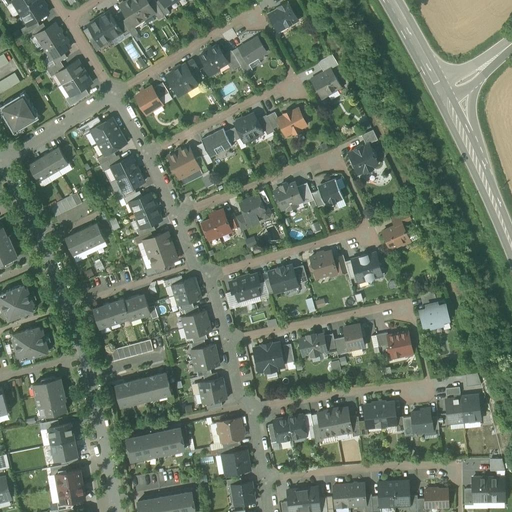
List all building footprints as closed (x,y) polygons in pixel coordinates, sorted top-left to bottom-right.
[(13,0),(12,1),(20,13),(40,0),(13,0)] [(133,26),(144,19),(131,0),(129,0),(126,3),(124,2),(121,4),(120,6),(127,18),(133,26)] [(131,0),(144,19),(154,13),(154,12),(149,4),(146,0),(131,0)] [(158,0),(155,2),(164,16),(169,12),(165,5),(165,6),(161,0),(158,0)] [(27,25),(28,26),(36,20),(48,13),(40,1),(20,13),(27,25)] [(154,13),(158,19),(164,16),(155,2),(154,1),(149,4),(154,12),(154,13)] [(276,26),(279,30),(297,20),(288,4),(270,14),(273,21),(272,23),(274,26),(276,26)] [(109,12),(98,19),(111,40),(122,33),(117,24),(109,12)] [(127,18),(122,21),(117,24),(122,33),(125,36),(130,33),(132,36),(137,33),(133,26),(127,18)] [(101,46),(111,40),(98,19),(87,25),(88,27),(95,37),(101,46)] [(24,35),(28,33),(39,26),(36,20),(28,26),(27,25),(21,29),(24,35)] [(43,23),(39,26),(28,33),(32,39),(37,36),(36,35),(46,29),(43,23)] [(37,36),(44,47),(62,36),(55,23),(46,29),(36,35),(37,36)] [(88,42),(90,41),(95,37),(88,27),(82,32),(88,42)] [(70,48),(62,36),(44,47),(51,59),(63,52),(70,48)] [(101,46),(95,37),(90,41),(96,51),(102,48),(101,46)] [(239,48),(248,63),(266,52),(257,37),(239,48)] [(204,67),(209,76),(218,70),(217,69),(227,63),(228,62),(223,55),(217,45),(211,49),(210,47),(205,50),(206,52),(200,56),(206,66),(204,67)] [(239,48),(232,52),(240,65),(244,73),(251,68),(248,63),(239,48)] [(232,70),(240,65),(232,52),(231,50),(223,55),(228,62),(227,63),(232,70)] [(51,59),(55,65),(60,61),(67,57),(63,52),(51,59)] [(0,58),(4,65),(8,63),(3,54),(0,56),(0,58)] [(318,62),(324,73),(330,69),(331,69),(338,65),(332,54),(318,62)] [(63,84),(84,71),(77,60),(65,68),(57,73),(57,74),(63,84)] [(185,64),(191,74),(199,70),(193,60),(185,64)] [(65,68),(60,61),(55,65),(47,70),(51,77),(57,74),(57,73),(65,68)] [(166,76),(178,96),(197,84),(191,74),(185,64),(166,76)] [(321,96),(324,97),(341,87),(331,69),(330,69),(324,73),(311,80),(315,87),(315,90),(318,91),(321,96)] [(84,71),(63,84),(71,95),(71,96),(85,88),(91,83),(84,71)] [(15,84),(19,82),(14,73),(10,76),(15,84)] [(11,87),(15,84),(10,76),(6,78),(11,87)] [(7,89),(11,87),(6,78),(2,81),(7,89)] [(152,89),(158,99),(168,93),(162,83),(152,89)] [(136,96),(146,114),(162,104),(158,99),(152,89),(151,87),(136,96)] [(66,99),(70,106),(89,94),(85,88),(71,96),(71,95),(66,99)] [(0,106),(0,110),(13,133),(39,118),(24,92),(0,106)] [(280,125),(285,135),(292,132),(293,134),(301,130),(300,128),(306,125),(298,108),(292,112),(291,110),(283,114),(284,115),(278,118),(277,119),(280,125)] [(266,116),(273,129),(280,125),(277,119),(278,118),(275,112),(266,116)] [(242,137),(244,142),(249,139),(252,140),(257,138),(258,135),(263,133),(263,132),(257,120),(253,114),(234,123),(236,126),(242,137)] [(265,131),(267,135),(274,131),(266,115),(259,119),(257,120),(263,132),(265,131)] [(79,128),(83,135),(91,131),(91,130),(102,124),(98,117),(79,128)] [(91,131),(98,143),(119,131),(112,118),(102,124),(91,130),(91,131)] [(231,129),(236,140),(242,137),(236,126),(231,129)] [(208,154),(210,157),(232,146),(230,143),(225,132),(223,129),(201,140),(203,143),(208,154)] [(225,132),(230,143),(236,140),(231,129),(225,132)] [(361,135),(366,145),(369,144),(377,140),(373,130),(361,135)] [(126,143),(119,131),(98,143),(104,154),(105,155),(113,150),(126,143)] [(197,146),(202,157),(208,154),(203,143),(197,146)] [(65,147),(71,157),(76,154),(70,144),(65,147)] [(356,168),(358,174),(364,171),(366,172),(372,170),(373,167),(378,165),(376,159),(377,157),(374,150),(371,149),(369,144),(366,145),(363,146),(363,145),(362,146),(362,147),(355,150),(355,149),(354,149),(354,150),(349,153),(351,159),(350,161),(353,167),(356,168)] [(175,170),(179,179),(199,169),(200,168),(195,159),(188,146),(168,156),(172,165),(170,166),(173,171),(175,170)] [(59,147),(49,153),(58,169),(69,163),(59,147)] [(97,158),(100,164),(108,160),(116,156),(113,150),(105,155),(104,154),(97,158)] [(48,175),(58,169),(49,153),(39,159),(48,175)] [(116,156),(108,160),(111,166),(121,161),(118,155),(116,156)] [(111,167),(117,179),(137,169),(131,156),(121,161),(111,166),(111,167)] [(199,169),(202,175),(209,172),(201,156),(195,159),(200,168),(199,169)] [(38,181),(48,175),(39,159),(28,165),(38,181)] [(111,167),(111,166),(108,160),(100,164),(103,171),(111,167)] [(144,181),(137,169),(117,179),(123,191),(123,192),(133,187),(144,181)] [(335,179),(321,185),(322,189),(318,190),(324,205),(324,204),(331,205),(336,203),(336,201),(343,198),(335,179)] [(287,207),(288,210),(296,207),(295,204),(302,201),(296,187),(294,183),(287,185),(287,184),(280,186),(280,188),(274,191),(281,209),(287,207)] [(303,204),(313,200),(311,193),(307,183),(296,187),(302,201),(303,204)] [(122,191),(125,197),(136,192),(133,187),(123,192),(123,191),(122,191)] [(318,190),(311,193),(313,200),(317,208),(324,205),(318,190)] [(140,191),(136,192),(125,197),(123,198),(126,204),(132,202),(131,201),(142,197),(140,191)] [(77,193),(72,195),(77,206),(82,203),(77,193)] [(133,209),(136,215),(156,206),(150,193),(142,197),(131,201),(132,202),(134,208),(133,209)] [(72,195),(66,198),(71,208),(77,206),(72,195)] [(244,215),(247,221),(247,220),(257,217),(262,215),(262,216),(265,217),(268,216),(270,213),(269,210),(265,208),(264,209),(258,195),(239,203),(244,215)] [(66,198),(61,201),(66,211),(71,208),(66,198)] [(61,201),(55,203),(60,214),(66,211),(61,201)] [(55,216),(60,214),(55,203),(50,206),(55,216)] [(162,220),(156,206),(136,215),(138,221),(140,221),(142,227),(143,228),(153,224),(162,220)] [(202,222),(209,240),(231,231),(223,210),(209,215),(211,218),(202,222)] [(391,219),(394,226),(401,223),(411,218),(408,212),(391,219)] [(239,225),(236,218),(234,213),(229,215),(234,227),(239,225)] [(244,215),(236,218),(239,225),(241,229),(249,226),(247,220),(247,221),(244,215)] [(247,220),(249,226),(259,222),(257,217),(247,220)] [(97,223),(86,228),(94,245),(105,240),(97,223)] [(410,242),(406,234),(401,223),(394,226),(382,231),(390,249),(402,243),(403,245),(410,242)] [(136,230),(139,236),(150,231),(155,229),(153,224),(143,228),(142,227),(136,230)] [(0,263),(17,257),(10,240),(8,241),(3,227),(0,228),(0,263)] [(84,250),(94,245),(86,228),(76,232),(84,250)] [(153,237),(150,231),(139,236),(134,238),(136,244),(144,241),(153,237)] [(415,231),(406,234),(410,242),(418,238),(415,231)] [(73,255),(84,250),(76,232),(65,237),(73,255)] [(144,241),(149,254),(172,246),(167,232),(153,237),(144,241)] [(177,259),(172,246),(149,254),(153,267),(154,267),(163,264),(177,259)] [(314,271),(316,278),(330,274),(329,271),(335,269),(336,269),(333,258),(331,251),(310,257),(312,264),(311,264),(310,267),(311,270),(313,272),(314,271)] [(371,283),(374,278),(380,267),(382,263),(378,261),(375,253),(351,260),(356,277),(358,283),(366,280),(371,283)] [(337,275),(348,272),(345,262),(343,255),(333,258),(336,269),(335,269),(337,275)] [(351,260),(345,262),(348,272),(350,279),(356,277),(351,260)] [(145,270),(147,276),(165,270),(163,264),(154,267),(153,267),(145,270)] [(268,272),(274,293),(298,286),(297,282),(293,269),(292,265),(284,267),(283,266),(276,268),(276,269),(268,272)] [(293,269),(297,282),(307,279),(303,266),(293,269)] [(382,276),(380,267),(374,278),(382,276)] [(331,277),(337,275),(335,269),(329,271),(330,274),(331,277)] [(164,281),(166,287),(172,285),(183,281),(181,275),(164,281)] [(236,291),(239,300),(259,294),(256,285),(259,284),(256,275),(249,277),(248,276),(238,279),(238,280),(230,282),(233,292),(236,291)] [(172,285),(175,295),(198,288),(195,278),(183,281),(172,285)] [(259,294),(261,300),(269,298),(264,282),(259,284),(256,285),(259,294)] [(7,317),(8,320),(34,310),(32,307),(34,306),(27,287),(25,288),(24,285),(0,293),(0,305),(4,317),(7,317)] [(201,298),(198,288),(175,295),(178,306),(192,301),(201,298)] [(420,294),(423,305),(436,302),(433,289),(420,294)] [(226,293),(231,309),(240,306),(239,300),(236,291),(233,292),(226,293)] [(144,294),(134,297),(140,316),(150,313),(144,294)] [(130,320),(140,316),(134,297),(124,301),(129,318),(130,320)] [(119,321),(129,318),(124,301),(123,299),(113,302),(119,321)] [(419,306),(425,328),(449,322),(444,300),(436,302),(423,305),(419,306)] [(178,306),(180,311),(194,307),(192,301),(178,306)] [(109,324),(119,321),(113,302),(103,305),(109,324)] [(99,328),(109,324),(103,305),(93,309),(99,328)] [(184,310),(186,316),(199,312),(198,306),(184,310)] [(182,317),(185,328),(208,321),(205,310),(199,312),(186,316),(182,317)] [(211,332),(208,321),(185,328),(188,338),(192,337),(205,333),(211,332)] [(346,337),(348,350),(349,350),(351,349),(361,347),(364,347),(359,324),(344,328),(346,337)] [(19,356),(20,360),(47,352),(46,349),(48,348),(42,329),(40,329),(39,326),(13,334),(14,337),(12,338),(17,357),(19,356)] [(391,353),(392,357),(405,354),(404,351),(412,350),(408,331),(388,335),(387,336),(389,344),(390,346),(389,346),(387,348),(388,352),(391,353)] [(376,335),(378,347),(389,344),(387,336),(388,335),(387,332),(376,335)] [(192,337),(193,343),(207,339),(205,333),(192,337)] [(311,354),(311,356),(319,354),(318,352),(326,351),(323,336),(322,334),(315,336),(315,335),(307,336),(307,337),(300,339),(301,344),(300,344),(301,350),(302,350),(303,355),(311,354)] [(326,354),(336,351),(334,339),(333,334),(323,336),(326,351),(326,354)] [(346,337),(334,339),(336,351),(337,355),(349,352),(349,350),(348,350),(346,337)] [(148,352),(153,351),(150,340),(145,341),(148,352)] [(204,340),(193,343),(191,343),(192,349),(206,346),(204,340)] [(142,354),(148,352),(145,341),(139,343),(142,354)] [(137,355),(142,354),(139,343),(133,344),(137,355)] [(265,370),(266,372),(276,369),(276,367),(284,366),(279,343),(254,348),(255,353),(253,354),(256,366),(258,366),(259,371),(265,370)] [(131,357),(137,355),(133,344),(128,346),(131,357)] [(191,350),(193,360),(217,355),(214,344),(206,346),(192,349),(191,350)] [(283,345),(287,363),(294,361),(291,344),(283,345)] [(125,358),(131,357),(128,346),(122,347),(125,358)] [(120,360),(125,358),(122,347),(117,348),(120,360)] [(361,347),(351,349),(353,357),(363,355),(361,347)] [(114,361),(120,360),(117,348),(111,350),(114,361)] [(109,363),(114,361),(111,350),(106,351),(109,363)] [(319,354),(311,356),(312,362),(320,361),(320,360),(327,358),(326,354),(326,351),(318,352),(319,354)] [(219,365),(217,355),(193,360),(196,371),(210,367),(219,365)] [(338,360),(330,362),(332,373),(341,371),(338,360)] [(294,361),(287,363),(288,370),(295,368),(294,361)] [(196,371),(198,377),(211,373),(210,367),(196,371)] [(276,369),(266,372),(267,380),(278,378),(276,369)] [(157,376),(153,377),(159,397),(171,394),(166,372),(156,375),(157,376)] [(203,375),(204,381),(218,378),(217,373),(203,375)] [(465,374),(467,386),(481,384),(477,373),(465,374)] [(146,400),(159,397),(153,377),(150,377),(150,376),(140,379),(146,400)] [(45,406),(47,415),(66,410),(63,396),(64,395),(60,378),(33,384),(39,408),(45,406)] [(199,383),(201,393),(224,388),(222,378),(218,378),(204,381),(199,383)] [(133,403),(146,400),(140,379),(131,381),(131,382),(128,383),(133,403)] [(120,407),(133,403),(128,383),(125,384),(124,383),(115,385),(120,407)] [(446,388),(446,395),(460,393),(459,387),(446,388)] [(227,399),(224,388),(201,393),(203,404),(206,403),(221,400),(227,399)] [(0,389),(0,414),(9,412),(2,389),(0,389)] [(478,395),(461,396),(461,398),(463,421),(480,420),(478,395)] [(446,399),(449,423),(450,423),(463,421),(461,398),(446,399)] [(206,403),(207,409),(222,406),(221,400),(206,403)] [(394,402),(379,404),(381,426),(387,425),(396,424),(395,417),(394,402)] [(367,427),(381,426),(379,404),(364,406),(365,420),(366,427),(367,427)] [(347,407),(332,410),(337,434),(352,431),(350,418),(347,407)] [(411,416),(413,432),(414,432),(425,431),(425,429),(433,428),(432,420),(431,420),(430,417),(429,408),(421,409),(421,411),(411,413),(411,416)] [(322,437),(337,434),(332,410),(317,413),(319,424),(322,437)] [(305,427),(313,426),(313,425),(310,414),(302,415),(305,427)] [(302,415),(288,418),(292,438),(306,436),(305,427),(302,415)] [(352,437),(360,435),(358,421),(358,416),(350,418),(352,431),(352,437)] [(396,431),(404,430),(403,418),(403,416),(395,417),(396,424),(396,431)] [(411,416),(403,418),(404,430),(405,435),(414,434),(414,432),(413,432),(411,416)] [(432,420),(433,428),(433,430),(439,429),(438,416),(430,417),(431,420),(432,420)] [(220,434),(222,442),(239,439),(243,438),(239,418),(218,422),(219,427),(217,429),(218,432),(220,434)] [(277,441),(292,438),(288,418),(273,421),(274,423),(277,441)] [(41,423),(42,430),(48,428),(59,426),(58,420),(41,423)] [(365,420),(358,421),(360,435),(368,434),(367,427),(366,427),(365,420)] [(48,428),(51,444),(74,440),(70,423),(59,426),(48,428)] [(268,425),(271,442),(277,441),(274,423),(268,425)] [(319,424),(313,425),(313,426),(315,438),(316,442),(323,441),(322,437),(319,424)] [(396,432),(396,431),(396,424),(387,425),(388,433),(396,432)] [(305,427),(306,436),(307,439),(315,438),(313,426),(305,427)] [(184,449),(180,427),(166,430),(171,452),(184,449)] [(171,452),(166,430),(153,433),(158,455),(171,452)] [(337,434),(338,440),(353,437),(352,437),(352,431),(337,434)] [(435,431),(424,432),(425,439),(436,438),(435,431)] [(158,455),(153,433),(140,436),(144,457),(158,455)] [(338,440),(337,434),(322,437),(323,441),(323,443),(338,440)] [(144,457),(140,436),(126,439),(131,460),(144,457)] [(292,438),(277,441),(279,449),(294,446),(292,438)] [(216,449),(217,456),(222,455),(222,454),(235,452),(234,446),(240,444),(239,439),(222,442),(223,448),(216,449)] [(51,444),(55,460),(60,459),(77,456),(74,440),(51,444)] [(222,455),(226,474),(249,470),(246,450),(235,452),(222,454),(222,455)] [(0,455),(0,469),(9,467),(6,454),(0,455)] [(60,459),(61,465),(68,464),(79,462),(77,456),(60,459)] [(490,470),(505,470),(502,458),(490,459),(490,470)] [(69,471),(68,464),(61,465),(50,467),(51,475),(55,474),(69,471)] [(55,474),(58,489),(83,484),(80,469),(69,471),(55,474)] [(0,478),(0,500),(11,498),(5,477),(0,478)] [(226,480),(227,486),(231,485),(241,483),(240,477),(226,480)] [(473,501),(487,501),(487,477),(472,478),(472,489),(472,501),(473,501)] [(504,500),(504,477),(487,477),(487,501),(504,500)] [(389,506),(395,505),(393,481),(378,482),(379,496),(380,506),(389,506)] [(408,481),(393,481),(395,505),(409,505),(410,505),(409,496),(408,481)] [(231,485),(233,496),(235,496),(237,498),(238,504),(254,502),(251,482),(241,483),(231,485)] [(364,483),(348,485),(349,506),(365,504),(365,494),(364,483)] [(85,498),(83,484),(58,489),(60,502),(71,501),(71,503),(74,502),(74,500),(85,498)] [(335,507),(349,506),(348,485),(333,486),(335,507)] [(317,487),(302,489),(304,511),(311,511),(319,511),(320,511),(318,498),(317,487)] [(304,511),(302,489),(287,491),(289,501),(289,511),(304,511)] [(425,498),(425,507),(426,507),(438,506),(448,506),(448,489),(425,490),(425,498)] [(464,505),(473,505),(473,501),(472,501),(472,489),(464,489),(464,505)] [(178,494),(181,511),(195,511),(191,491),(178,494)] [(164,496),(167,511),(181,511),(178,494),(164,496)] [(409,511),(417,511),(417,499),(417,495),(409,496),(410,505),(409,505),(409,511)] [(151,499),(153,511),(167,511),(164,496),(151,499)] [(379,496),(371,496),(373,511),(381,511),(380,506),(379,496)] [(327,511),(326,497),(318,498),(320,511),(319,511),(327,511)] [(425,498),(417,499),(417,511),(426,511),(426,507),(425,507),(425,498)] [(137,501),(139,511),(153,511),(151,499),(137,501)] [(57,502),(58,511),(72,509),(71,503),(71,501),(60,502),(57,502)]
